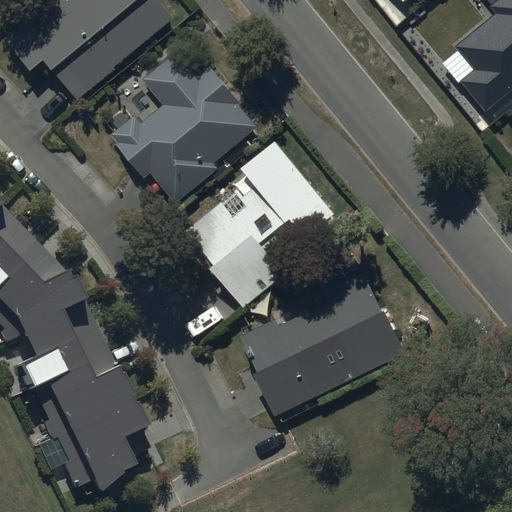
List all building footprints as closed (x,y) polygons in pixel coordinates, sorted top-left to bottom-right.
[(44,0),(6,29),(32,64),(46,53),(78,94),(177,20),(162,0),(44,0)] [(486,109),(511,87),(511,0),(493,0),(492,1),(498,8),(455,44),(472,65),(458,77),(486,109)] [(143,74),(164,101),(142,116),(137,109),(126,118),(121,111),(109,120),(115,128),(113,130),(145,173),(151,168),(174,197),(219,163),(215,157),(261,122),(212,59),(202,68),(183,43),(143,74)] [(245,191),(239,183),(189,225),(208,250),(202,254),(213,268),(216,265),(231,285),(242,299),(245,303),(348,226),(276,135),(243,159),(258,180),(245,191)] [(408,348),(366,266),(325,287),(329,295),(281,319),(279,312),(242,329),(260,363),(256,365),(277,413),(324,389),(315,373),(350,355),(359,373),(408,348)]
